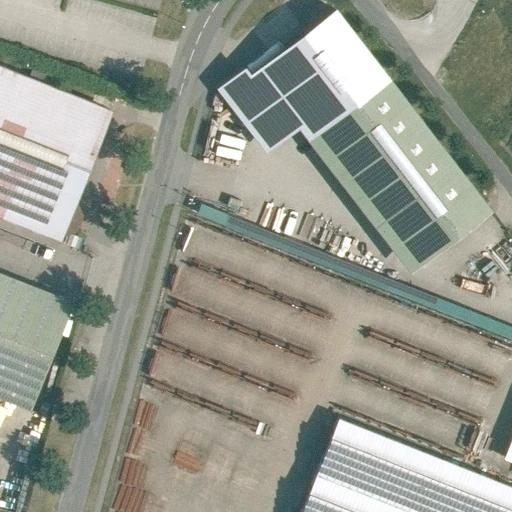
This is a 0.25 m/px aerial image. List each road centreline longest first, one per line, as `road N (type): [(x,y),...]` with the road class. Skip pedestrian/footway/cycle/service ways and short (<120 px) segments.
road 1 (unclassified): [(211,0),(180,84),(66,511)]
road 2 (unclassified): [(511,200),(354,0)]
